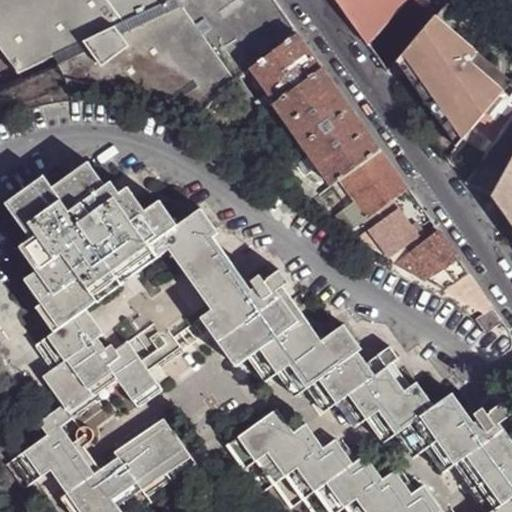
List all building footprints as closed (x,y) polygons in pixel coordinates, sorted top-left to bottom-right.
[(0,0),(0,47),(20,73),(54,57),(175,0),(178,3),(181,0),(0,0)] [(66,83),(199,120),(205,112),(219,96),(253,70),(299,35),(274,0),(181,0),(178,3),(175,0),(54,57),(66,83)] [(336,0),(368,45),(407,0),(336,0)] [(436,17),(451,0),(407,0),(368,45),(388,73),(397,61),(436,17)] [(511,83),(511,80),(436,17),(397,61),(428,105),(457,146),(475,126),(493,105),(511,83)] [(299,35),(253,70),(277,104),(323,69),(311,51),(299,35)] [(0,80),(20,73),(0,47),(0,80)] [(275,105),(333,186),(341,180),(381,150),(349,106),(323,69),(277,104),(275,105)] [(510,119),(493,105),(475,126),(494,143),(510,119)] [(199,120),(198,121),(211,130),(218,122),(205,112),(199,120)] [(235,134),(228,143),(236,149),(243,140),(235,134)] [(359,206),(368,219),(392,201),(408,189),(392,166),(381,150),(341,180),(359,206)] [(511,160),(493,197),(502,209),(511,222),(511,221),(511,160)] [(66,406),(72,414),(120,380),(136,402),(160,385),(131,343),(118,351),(115,346),(109,350),(100,338),(106,334),(88,310),(171,250),(215,312),(204,320),(240,368),(251,360),(301,323),(279,291),(285,287),(290,283),(282,271),(277,275),(273,269),(265,275),(266,277),(264,279),(262,276),(254,282),(258,289),(254,291),(215,238),(220,234),(203,210),(181,226),(163,202),(147,212),(130,188),(122,194),(114,182),(108,187),(90,163),(55,189),(47,177),(15,200),(32,224),(25,229),(33,240),(28,244),(45,268),(39,272),(34,276),(51,300),(44,305),(61,329),(56,333),(50,338),(67,362),(54,371),(47,378),(66,406)] [(318,197),(307,206),(332,223),(335,218),(323,210),(323,204),(318,197)] [(32,224),(15,200),(8,205),(25,229),(32,224)] [(362,223),(370,232),(357,241),(390,260),(417,239),(418,238),(411,228),(399,210),(392,201),(368,219),(362,223)] [(345,218),(357,228),(362,223),(368,219),(359,206),(345,218)] [(345,218),(335,226),(348,234),(357,228),(345,218)] [(511,221),(511,222),(502,230),(511,242),(511,221)] [(417,224),(411,228),(418,238),(424,234),(417,224)] [(390,260),(396,263),(446,292),(470,276),(446,243),(438,231),(421,244),(417,239),(390,260)] [(45,268),(28,244),(22,248),(39,272),(45,268)] [(51,300),(34,276),(27,280),(44,305),(51,300)] [(484,315),(491,307),(470,276),(446,292),(484,315)] [(285,287),(279,291),(301,323),(317,347),(324,342),(285,287)] [(61,329),(44,305),(39,308),(56,333),(61,329)] [(484,315),(475,321),(486,336),(503,324),(493,309),(484,315)] [(301,323),(251,360),(268,383),(281,375),(297,398),(310,389),(328,413),(339,405),(356,429),(369,420),(386,444),(399,436),(436,408),(419,384),(411,389),(407,392),(390,369),(395,366),(401,361),(393,348),(380,358),(381,359),(388,369),(377,377),(370,366),(360,353),(364,351),(346,326),(324,342),(317,347),(301,323)] [(54,371),(67,362),(50,338),(37,347),(54,371)] [(377,377),(388,369),(381,359),(370,366),(377,377)] [(407,392),(411,389),(395,366),(390,369),(407,392)] [(436,408),(399,436),(416,459),(427,452),(445,476),(458,465),(491,511),(511,511),(511,437),(502,425),(511,417),(511,414),(505,404),(498,409),(494,403),(488,407),(490,409),(478,417),(480,421),(476,424),(455,395),(436,408)] [(86,428),(83,429),(72,414),(66,406),(41,423),(50,437),(19,458),(37,483),(54,471),(70,494),(82,511),(122,511),(115,500),(140,484),(188,451),(166,420),(119,453),(122,458),(102,471),(97,475),(81,451),(86,448),(95,441),(96,438),(97,435),(95,431),(93,429),(91,428),(88,428),(86,428)] [(280,411),(241,439),(258,462),(252,467),(269,491),(282,482),(299,505),(311,498),(321,511),(444,511),(427,488),(415,497),(398,473),(386,482),(368,457),(356,465),(339,441),(326,450),(309,426),(297,434),(280,411)] [(102,471),(86,448),(81,451),(97,475),(102,471)] [(188,451),(140,484),(146,491),(193,458),(188,451)] [(26,491),(37,483),(19,458),(9,466),(26,491)] [(82,511),(70,494),(67,495),(62,498),(72,511),(82,511)]
